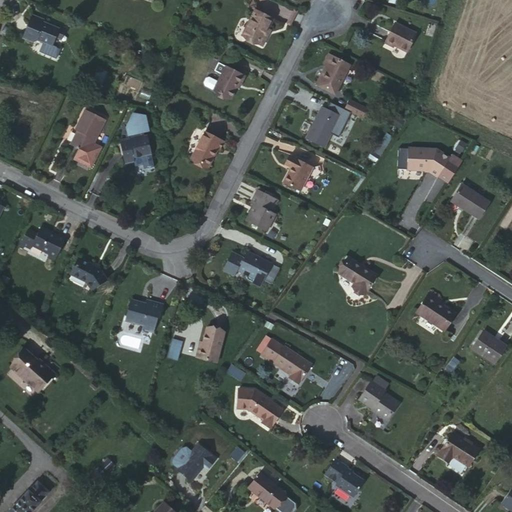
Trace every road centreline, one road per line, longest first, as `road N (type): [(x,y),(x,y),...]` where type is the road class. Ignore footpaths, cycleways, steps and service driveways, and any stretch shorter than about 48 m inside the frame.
road 1 (residential): [(0,169),(154,246),(175,249),(205,228),(315,8)]
road 2 (residential): [(442,511),(317,424)]
